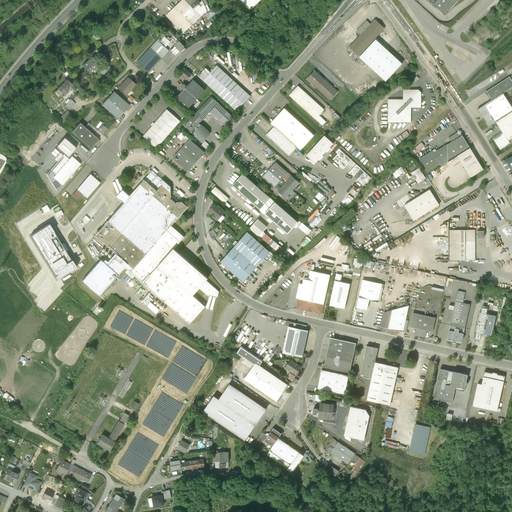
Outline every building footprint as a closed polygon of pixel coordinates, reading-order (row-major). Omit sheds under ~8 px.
[(197,0),(196,1),(195,0),(182,0),(166,16),(183,33),(206,11),(202,1),(199,2),(197,0)] [(240,0),(250,10),(260,0),(240,0)] [(428,0),(433,5),(445,15),(458,0),(428,0)] [(356,31),(360,35),(349,47),(359,57),(386,82),(402,64),(376,39),(385,28),(375,18),(372,21),(370,23),(366,20),(356,31)] [(163,35),(158,41),(165,47),(170,42),(163,35)] [(165,47),(158,41),(138,62),(148,72),(169,51),(165,47)] [(179,42),(175,46),(180,51),(184,47),(179,42)] [(101,64),(95,58),(86,68),(91,74),(101,64)] [(250,96),(217,66),(211,73),(204,81),(237,111),(250,96)] [(199,76),(204,81),(211,73),(206,69),(199,76)] [(187,70),(182,76),(186,80),(191,75),(187,70)] [(338,92),(314,70),(306,79),(329,101),(338,92)] [(511,111),(511,108),(503,93),(511,87),(511,81),(509,77),(502,82),(486,92),(491,100),(476,110),(479,114),(480,113),(483,118),(486,122),(485,123),(488,127),(495,122),(511,111)] [(77,87),(69,78),(57,90),(65,98),(77,87)] [(135,85),(129,79),(119,89),(125,95),(135,85)] [(205,90),(194,80),(187,87),(185,84),(182,84),(181,86),(181,88),(184,90),(178,97),(189,108),(205,90)] [(324,110),(298,86),(289,96),(322,126),(326,122),(319,116),(324,110)] [(403,90),(403,100),(388,99),(388,123),(411,123),(411,108),(421,108),(421,92),(420,91),(418,90),(403,90)] [(128,104),(114,91),(101,106),(115,118),(128,104)] [(232,116),(211,97),(184,126),(203,143),(209,136),(209,132),(200,123),(210,112),(224,125),(232,116)] [(74,104),(71,100),(65,106),(68,109),(74,104)] [(179,119),(167,108),(142,136),(154,147),(179,119)] [(314,136),(284,109),(270,123),(274,127),(297,147),(300,150),(314,136)] [(511,111),(495,122),(502,134),(493,140),(500,151),(510,144),(508,141),(509,140),(511,138),(511,111)] [(96,139),(80,124),(72,133),(88,148),(96,139)] [(297,147),(274,127),(266,136),(288,156),(297,147)] [(456,133),(448,138),(451,142),(434,153),(433,151),(419,159),(427,171),(440,164),(442,166),(457,157),(470,148),(461,134),(462,132),(461,131),(459,130),(458,131),(457,133),(456,133)] [(313,148),(326,133),(324,132),(311,146),(313,148)] [(186,144),(190,140),(182,133),(178,137),(186,144)] [(333,144),(324,136),(306,156),(315,164),(333,144)] [(55,148),(64,155),(67,158),(76,148),(64,138),(55,148)] [(204,153),(190,140),(186,144),(173,159),(188,171),(204,153)] [(470,148),(457,157),(462,165),(471,178),(484,170),(481,165),(476,157),(470,148)] [(67,158),(64,155),(50,171),(55,175),(53,177),(61,184),(79,165),(72,158),(70,161),(67,158)] [(295,180),(275,163),(273,166),(263,178),(274,188),(282,178),(286,182),(278,192),(281,195),(285,199),(289,202),(295,194),(292,191),(299,183),(295,180)] [(414,181),(416,179),(418,182),(426,178),(420,167),(412,172),(413,174),(411,176),(414,181)] [(187,201),(153,171),(94,237),(109,251),(82,281),(100,296),(126,267),(191,324),(206,307),(194,296),(200,289),(207,282),(209,280),(191,265),(179,254),(176,251),(175,250),(174,249),(185,238),(177,230),(171,226),(190,204),(187,201)] [(430,181),(438,176),(435,171),(428,176),(430,181)] [(98,184),(89,175),(76,190),(77,191),(73,196),(78,200),(82,195),(85,198),(98,184)] [(297,223),(242,175),(237,181),(232,186),(287,234),(291,229),(297,223)] [(282,180),(275,188),(278,190),(285,182),(282,180)] [(132,188),(134,190),(141,183),(138,181),(132,188)] [(215,187),(211,192),(224,204),(229,199),(215,187)] [(431,190),(404,206),(414,223),(441,206),(431,190)] [(320,192),(316,196),(322,201),(326,197),(320,192)] [(225,212),(214,203),(206,213),(217,221),(225,212)] [(259,236),(268,226),(259,218),(250,228),(259,236)] [(217,226),(209,231),(212,236),(220,231),(217,226)] [(475,260),(475,230),(449,230),(450,261),(475,260)] [(330,232),(323,239),(328,244),(334,237),(330,232)] [(270,253),(247,233),(220,263),(243,283),(270,253)] [(353,274),(360,276),(361,271),(362,271),(364,259),(355,258),(354,264),(355,264),(353,274)] [(330,275),(310,271),(308,279),(301,277),(296,299),(298,300),(296,310),(322,315),(330,275)] [(382,284),(363,280),(359,299),(368,301),(378,303),(382,284)] [(350,284),(335,281),(329,306),(345,309),(350,284)] [(219,292),(207,282),(200,289),(207,295),(217,298),(219,293),(219,292)] [(465,293),(458,291),(451,322),(450,326),(449,331),(447,339),(448,340),(452,341),(451,343),(452,344),(456,344),(457,342),(461,343),(462,343),(464,335),(466,326),(470,305),(463,304),(465,293)] [(156,314),(160,310),(151,300),(153,299),(148,294),(142,300),(156,314)] [(368,301),(359,299),(357,307),(360,308),(368,305),(368,301)] [(409,306),(384,313),(380,328),(403,333),(406,320),(409,306)] [(481,313),(480,313),(476,332),(491,336),(495,319),(496,317),(486,314),(487,310),(488,308),(483,307),(482,309),(481,313)] [(436,318),(413,314),(410,328),(416,329),(414,336),(425,338),(427,331),(433,332),(436,318)] [(307,332),(287,328),(282,354),(302,358),(307,332)] [(274,354),(249,338),(243,348),(268,363),(274,354)] [(355,345),(330,340),(319,389),(344,394),(355,345)] [(378,349),(367,346),(360,375),(371,377),(375,363),(378,349)] [(301,367),(290,360),(283,370),(294,377),(301,367)] [(398,368),(375,363),(371,377),(366,400),(389,405),(398,368)] [(285,384),(256,364),(244,380),(274,400),(285,384)] [(467,375),(440,369),(434,399),(452,403),(455,387),(464,389),(467,375)] [(484,372),(482,384),(477,383),(472,407),(497,412),(505,376),(484,372)] [(265,410),(230,386),(220,401),(214,397),(204,412),(245,440),(265,410)] [(123,389),(118,397),(123,400),(128,392),(123,389)] [(141,404),(134,401),(130,408),(136,412),(141,404)] [(333,405),(319,404),(319,411),(318,411),(318,409),(313,409),(313,414),(317,415),(317,413),(319,413),(318,420),(332,421),(333,405)] [(365,410),(350,407),(344,437),(345,437),(345,438),(350,442),(351,438),(364,441),(369,416),(365,410)] [(131,418),(123,414),(109,438),(116,443),(131,418)] [(423,426),(415,425),(409,453),(424,456),(430,428),(423,426)] [(265,442),(273,447),(278,440),(282,435),(273,429),(268,437),(263,434),(261,438),(265,441),(265,442)] [(109,438),(102,435),(97,443),(111,451),(116,443),(109,438)] [(205,439),(191,436),(190,442),(204,445),(205,439)] [(304,456),(279,440),(278,440),(273,447),(271,451),(291,465),(288,470),(292,473),(304,456)] [(190,447),(181,441),(177,447),(186,453),(190,447)] [(355,454),(336,442),(329,453),(348,465),(352,460),(355,455),(355,454)] [(229,453),(215,453),(215,469),(227,468),(227,462),(229,462),(229,453)] [(365,462),(355,455),(352,460),(357,464),(355,468),(357,469),(349,481),(351,482),(365,462)] [(70,465),(61,460),(56,470),(62,473),(63,472),(66,474),(66,473),(70,465)] [(190,462),(191,469),(203,467),(202,460),(190,462)] [(181,461),(172,462),(173,471),(183,470),(182,462),(181,461)] [(182,462),(183,470),(191,469),(190,462),(186,462),(186,461),(182,462)] [(340,471),(331,466),(327,472),(336,478),(340,471)] [(90,475),(77,468),(74,474),(72,477),(86,484),(90,475)] [(19,475),(7,469),(3,478),(14,484),(19,475)] [(37,478),(29,474),(24,485),(36,491),(40,482),(36,480),(37,478)] [(87,493),(78,488),(73,499),(82,503),(84,499),(87,493)] [(53,495),(45,491),(42,498),(45,500),(45,499),(50,501),(53,495)] [(161,493),(162,496),(163,500),(171,498),(169,491),(161,493)] [(124,497),(116,493),(110,504),(117,508),(124,497)] [(162,496),(150,498),(153,509),(164,507),(163,500),(162,496)] [(64,499),(58,497),(55,505),(60,507),(64,499)]
